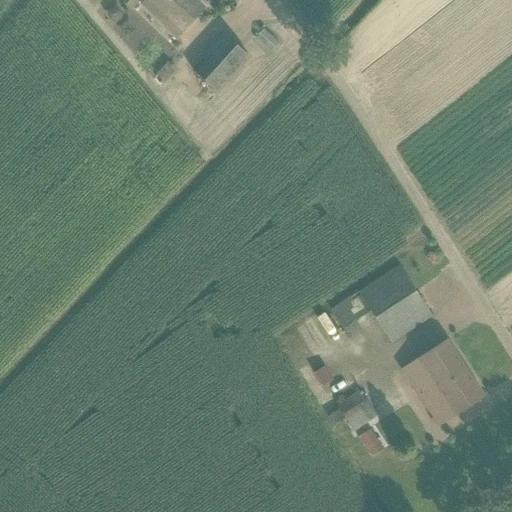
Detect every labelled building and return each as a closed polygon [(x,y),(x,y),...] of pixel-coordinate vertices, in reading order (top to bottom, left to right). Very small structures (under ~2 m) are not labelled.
[(121,0),(131,9),(139,0),(121,0)] [(150,0),(183,31),(190,23),(204,9),(194,0),(150,0)] [(215,91),(236,67),(247,55),(224,34),(211,49),(192,69),(215,91)] [(196,131),(206,142),(226,122),(215,112),(196,131)] [(392,342),(415,327),(432,316),(411,284),(399,265),(382,277),(332,310),(349,336),(376,318),(392,342)] [(447,339),(430,350),(401,369),(427,410),(438,427),(484,396),(447,339)] [(362,343),(335,356),(342,370),(369,357),(362,343)] [(330,375),(337,390),(349,384),(342,370),(330,375)] [(360,390),(336,405),(339,410),(327,418),(329,421),(332,427),(345,419),(353,431),(376,417),(360,390)] [(373,441),(386,458),(399,449),(386,431),(373,441)]
